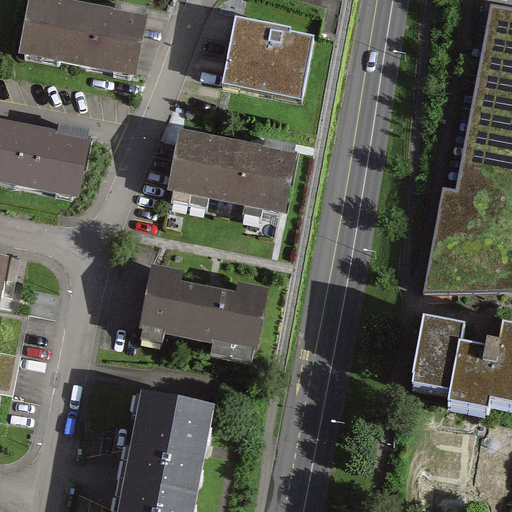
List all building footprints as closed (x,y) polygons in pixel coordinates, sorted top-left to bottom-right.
[(135,78),(145,24),(33,3),(23,56),(135,78)] [(511,18),(492,14),(458,201),(442,198),(428,275),(490,286),(496,254),(511,257),(511,18)] [(236,26),(224,90),(302,105),(315,41),(236,26)] [(0,188),(80,204),(92,142),(0,124),(0,188)] [(285,219),(297,159),(181,134),(168,195),(285,219)] [(0,305),(9,264),(0,262),(0,305)] [(144,327),(262,351),(275,287),(244,280),(242,292),(186,281),(189,270),(157,263),(144,327)] [(500,357),(462,350),(465,333),(424,326),(410,408),(448,414),(446,428),(487,435),(489,421),(511,425),(511,338),(504,337),(500,357)] [(208,451),(215,412),(140,398),(124,486),(199,500),(208,451)] [(197,511),(199,500),(124,486),(119,511),(197,511)]
